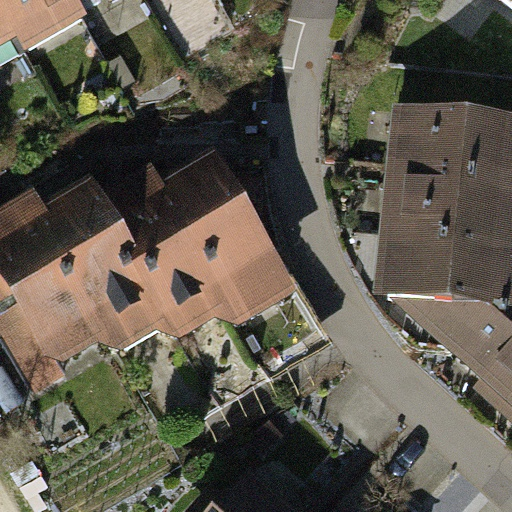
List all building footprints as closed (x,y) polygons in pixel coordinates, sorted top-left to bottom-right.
[(56,0),(0,0),(0,36),(10,54),(68,21),(56,0)] [(56,0),(68,21),(106,0),(56,0)] [(511,0),(473,0),(511,28),(511,0)] [(0,36),(0,59),(10,54),(0,36)] [(511,131),(382,117),(375,181),(511,195),(511,131)] [(201,162),(138,198),(212,326),(222,342),(284,306),(201,162)] [(511,235),(511,195),(375,181),(372,206),(368,245),(507,260),(510,235),(511,235)] [(129,182),(86,207),(161,336),(170,351),(212,326),(138,198),(129,182)] [(118,361),(161,336),(86,207),(75,188),(32,212),(110,347),(118,361)] [(0,335),(32,391),(110,347),(32,212),(23,197),(0,210),(0,335)] [(511,260),(507,260),(368,245),(362,300),(500,315),(504,286),(511,286),(511,260)] [(362,300),(506,434),(511,428),(511,316),(500,315),(362,300)] [(294,511),(291,508),(286,511),(260,511),(236,490),(218,510),(202,495),(187,511),(294,511)]
